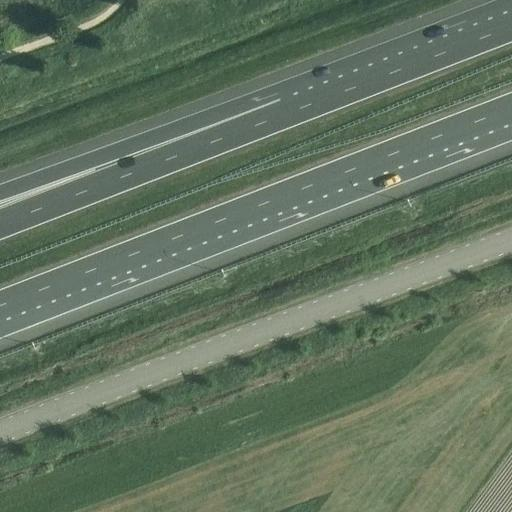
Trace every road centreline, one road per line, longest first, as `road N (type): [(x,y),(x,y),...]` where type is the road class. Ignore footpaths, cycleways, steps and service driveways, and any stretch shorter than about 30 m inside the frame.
road 1 (motorway): [(0,307),(511,109)]
road 2 (tertiary): [(0,438),(511,242)]
road 3 (motorway): [(289,110),(0,223)]
road 4 (motorway): [(289,110),(0,197)]
road 5 (motorway): [(511,26),(289,110)]
